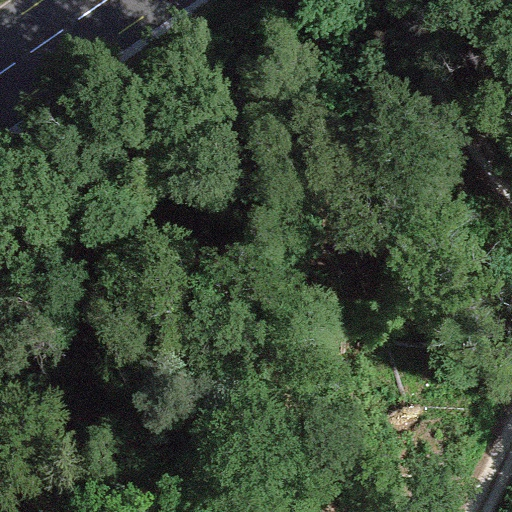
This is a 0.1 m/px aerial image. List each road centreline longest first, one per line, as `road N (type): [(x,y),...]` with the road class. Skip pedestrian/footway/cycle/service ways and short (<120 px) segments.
road 1 (track): [(438,61),(51,188),(0,230)]
road 2 (track): [(511,176),(408,0)]
road 3 (primary): [(114,0),(0,78)]
